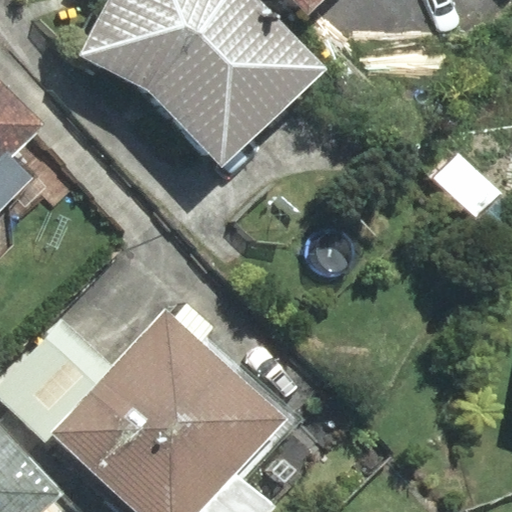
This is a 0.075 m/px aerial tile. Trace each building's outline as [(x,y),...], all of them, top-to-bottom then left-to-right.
[(76,0),(87,9),(45,58),(196,187),(293,73),(207,0),(76,0)] [(247,0),(274,30),(309,0),(247,0)] [(139,511),(217,511),(197,491),(242,448),(134,336),(104,365),(56,315),(0,379),(0,398),(44,441),(55,432),(139,511)] [(511,511),(511,359),(497,432),(511,435),(511,511)] [(0,511),(64,511),(54,501),(62,493),(0,427),(0,511)]
